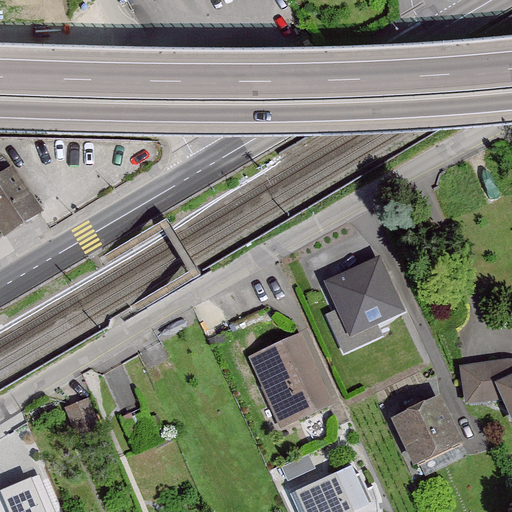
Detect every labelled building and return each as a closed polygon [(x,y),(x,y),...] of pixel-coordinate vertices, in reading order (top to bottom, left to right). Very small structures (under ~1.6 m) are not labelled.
[(0,244),(42,217),(7,162),(0,166),(0,244)] [(378,262),(329,284),(352,333),(400,310),(378,262)] [(297,336),(253,356),(267,387),(264,388),(277,416),(293,408),(298,420),(329,406),(319,384),(315,386),(312,379),(313,378),(314,377),(315,376),(314,374),(310,365),(309,364),(308,363),(307,363),(305,364),(299,351),(303,349),(297,336)] [(469,400),(505,395),(511,409),(511,364),(507,364),(465,370),(469,400)] [(411,414),(396,421),(418,467),(420,467),(418,461),(456,443),(459,448),(461,447),(438,400),(424,407),(422,404),(410,411),(411,414)] [(99,431),(86,401),(67,408),(80,439),(99,431)] [(352,467),(291,494),(299,511),(379,511),(378,500),(373,486),(367,489),(360,474),(356,476),(352,467)] [(55,511),(42,481),(0,498),(0,511),(55,511)]
